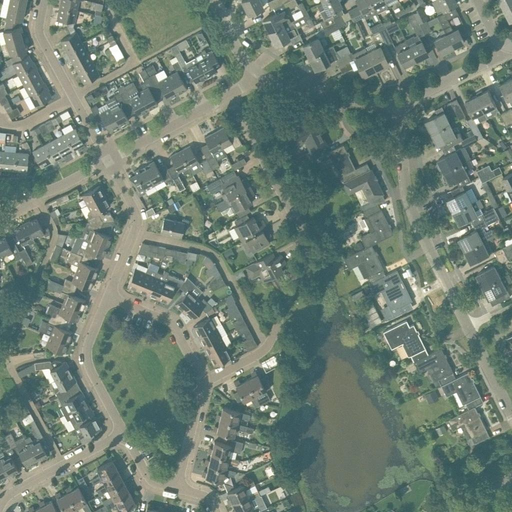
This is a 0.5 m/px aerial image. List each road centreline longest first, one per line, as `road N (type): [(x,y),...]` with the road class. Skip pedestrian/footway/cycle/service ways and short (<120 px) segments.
road 1 (residential): [(265,349),(306,248),(229,96)]
road 2 (residential): [(466,330),(411,210),(398,103)]
road 3 (residential): [(265,349),(209,252),(133,232)]
road 4 (unclassified): [(254,72),(281,88),(398,103)]
road 5 (residential): [(123,433),(86,363),(107,297)]
road 6 (residential): [(0,508),(15,489),(123,433)]
road 7 (residential): [(70,96),(134,62),(108,0)]
road 8 (unclassified): [(108,161),(229,96)]
road 9 (residential): [(201,384),(175,328),(107,297)]
